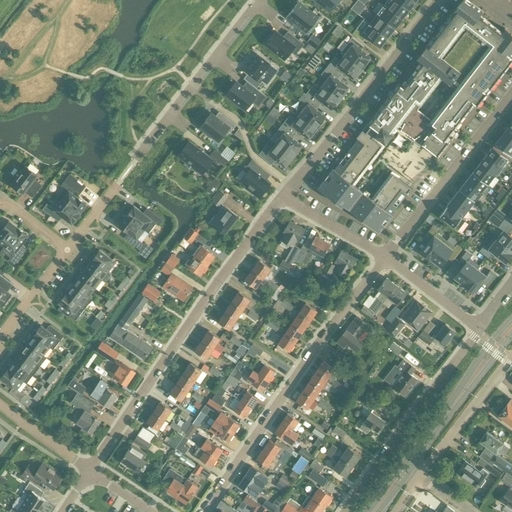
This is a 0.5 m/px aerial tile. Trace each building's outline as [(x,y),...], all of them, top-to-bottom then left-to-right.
[(314,0),(330,13),(340,0),(314,0)] [(363,4),(358,0),(357,0),(353,6),(359,10),(363,4)] [(483,11),(468,0),(462,0),(452,13),(453,14),(427,47),(427,46),(417,59),(422,62),(403,87),(399,83),(368,123),(377,131),(374,135),(385,144),(399,126),(402,128),(400,130),(414,139),(414,140),(421,145),(422,144),(438,157),(459,130),(455,128),(474,103),(477,106),(511,61),(511,57),(511,55),(511,33),(505,28),(502,32),(480,15),(483,11)] [(395,0),(388,0),(384,6),(401,19),(408,10),(395,0)] [(413,0),(395,0),(408,10),(415,1),(413,0)] [(299,1),(286,17),(307,33),(319,17),(299,1)] [(384,6),(377,15),(394,28),(401,19),(384,6)] [(377,15),(370,24),(387,37),(394,28),(377,15)] [(352,34),(366,44),(370,39),(380,46),(387,37),(370,24),(363,32),(357,28),(352,34)] [(265,45),(285,60),(291,52),(295,55),(303,44),(288,32),(282,39),(274,32),(265,45)] [(306,42),(315,49),(322,39),(319,37),(318,38),(313,34),(306,42)] [(345,55),(363,69),(368,62),(367,62),(370,58),(361,51),(364,46),(353,38),(341,53),(345,56),(345,55)] [(311,55),(314,50),(307,44),(304,49),(311,55)] [(280,69),(258,53),(246,70),(249,72),(245,77),(258,87),(264,79),(261,77),(265,71),(273,77),(280,69)] [(358,76),(363,69),(345,55),(345,56),(340,61),(335,58),(329,66),(341,76),(345,71),(355,78),(357,75),(358,76)] [(328,79),(323,85),(341,99),(347,93),(346,92),(348,89),(338,81),(341,76),(329,66),(322,75),(328,79)] [(286,69),(281,76),(287,81),(293,75),(286,69)] [(247,82),(249,84),(246,88),(245,87),(243,87),(236,81),(225,95),(244,110),(251,102),(257,107),(266,96),(247,81),(247,82)] [(306,95),(320,106),(323,101),(333,109),(335,105),(336,106),(341,99),(323,85),(319,92),(313,87),(306,95)] [(300,115),(319,129),(324,122),(323,121),(325,118),(316,111),(320,106),(306,95),(304,94),(300,99),(304,102),(296,112),(300,115)] [(274,102),(270,99),(266,105),(270,108),(274,102)] [(272,123),(280,112),(273,107),(265,118),(272,123)] [(230,134),(236,126),(236,125),(224,116),(221,122),(211,114),(200,128),(219,142),(227,131),(230,134)] [(313,135),(319,129),(300,115),(296,121),(290,117),(283,125),(296,135),(299,130),(310,138),(312,135),(313,135)] [(333,168),(318,187),(342,206),(344,205),(379,232),(396,211),(394,210),(411,188),(393,174),(373,200),(352,183),(382,145),(372,138),(374,135),(377,131),(368,123),(357,137),(358,138),(334,169),(333,168)] [(281,138),(277,143),(295,157),(300,151),(299,150),(301,147),(292,139),(296,135),(283,125),(276,134),(281,138)] [(511,128),(509,126),(502,135),(511,142),(511,128)] [(511,142),(502,135),(495,144),(511,157),(511,142)] [(190,142),(178,156),(186,162),(184,164),(189,169),(191,167),(202,175),(213,161),(190,142)] [(295,157),(277,143),(272,150),(267,146),(260,155),(264,159),(272,165),(277,159),(286,167),(289,163),(289,164),(295,157)] [(508,158),(493,146),(486,155),(501,167),(508,158)] [(215,150),(210,155),(224,166),(229,161),(215,150)] [(501,167),(486,155),(479,164),(494,175),(494,176),(496,177),(503,168),(501,167)] [(242,169),(236,178),(241,182),(247,187),(246,188),(258,198),(260,195),(262,197),(267,190),(265,189),(269,184),(258,174),(262,169),(251,160),(243,170),(242,169)] [(494,175),(479,164),(473,172),(488,184),(494,176),(494,175)] [(33,197),(34,195),(42,185),(34,179),(37,175),(38,174),(37,174),(36,173),(36,174),(27,167),(28,167),(27,166),(27,167),(27,166),(26,166),(22,172),(19,170),(18,170),(14,176),(14,177),(14,176),(17,178),(12,184),(12,185),(13,185),(22,192),(22,193),(22,192),(23,193),(24,193),(23,193),(25,191),(33,197)] [(488,184),(473,172),(466,181),(481,193),(481,192),(488,184)] [(86,186),(81,182),(70,174),(61,185),(64,187),(57,196),(57,195),(57,196),(56,196),(61,200),(62,200),(79,213),(80,213),(87,204),(86,203),(86,204),(86,203),(85,203),(79,198),(78,197),(78,198),(78,197),(86,186)] [(214,193),(220,180),(213,177),(207,190),(214,193)] [(481,193),(466,181),(459,190),(474,201),(474,202),(476,203),(483,194),(481,192),(481,193)] [(474,201),(459,190),(453,198),(468,210),(474,202),(474,201)] [(221,209),(210,222),(223,233),(229,225),(230,226),(238,215),(227,207),(224,204),(223,205),(222,204),(228,197),(220,191),(211,202),(221,209)] [(231,204),(237,212),(247,204),(241,196),(231,204)] [(468,210),(453,198),(446,207),(461,219),(462,218),(468,210)] [(55,210),(63,216),(72,223),(73,222),(73,221),(74,221),(74,220),(79,214),(79,213),(62,200),(61,200),(54,209),(53,208),(47,204),(43,209),(50,215),(55,210)] [(127,215),(144,229),(149,233),(149,232),(150,232),(149,232),(156,224),(159,226),(163,220),(155,213),(150,219),(134,206),(133,207),(132,207),(133,208),(132,208),(132,209),(127,215)] [(461,219),(446,207),(439,216),(458,230),(465,221),(462,218),(461,219)] [(128,232),(137,239),(144,229),(127,215),(126,216),(119,225),(120,226),(120,225),(120,226),(121,226),(127,231),(127,232),(127,231),(128,232)] [(507,216),(502,221),(511,228),(511,219),(511,220),(507,216)] [(0,241),(5,245),(19,228),(18,228),(19,228),(18,227),(9,220),(2,229),(0,232),(0,241)] [(293,246),(287,255),(284,260),(283,260),(279,267),(288,272),(295,260),(294,260),(301,248),(295,245),(297,241),(298,241),(305,229),(290,220),(283,233),(285,234),(281,240),(283,241),(280,245),(287,248),(289,244),(293,246)] [(496,240),(511,252),(511,237),(508,234),(511,229),(511,228),(502,221),(498,227),(503,231),(496,240)] [(430,240),(421,252),(430,259),(446,240),(436,232),(438,230),(432,226),(425,235),(430,240)] [(199,234),(191,227),(183,237),(191,243),(199,234)] [(14,264),(23,253),(17,249),(28,235),(27,234),(26,234),(26,233),(19,229),(19,228),(5,245),(1,250),(2,251),(11,257),(9,260),(14,264)] [(309,247),(315,251),(324,256),(331,244),(316,235),(309,247)] [(493,253),(505,263),(511,253),(511,252),(496,240),(493,238),(486,247),(484,246),(479,251),(489,259),(493,253)] [(138,240),(134,245),(140,250),(144,245),(138,240)] [(455,247),(446,240),(430,259),(440,266),(447,258),(452,262),(462,249),(457,245),(455,247)] [(200,244),(196,249),(192,254),(208,265),(215,255),(200,244)] [(148,251),(143,247),(139,252),(144,256),(148,251)] [(307,264),(312,255),(301,248),(294,260),(295,260),(300,263),(301,261),(307,264)] [(93,254),(91,257),(108,271),(115,262),(112,260),(113,259),(112,259),(100,250),(99,251),(95,256),(93,254)] [(356,259),(341,250),(335,262),(339,264),(336,270),(346,276),(356,259)] [(454,278),(464,285),(477,269),(479,266),(470,258),(471,256),(466,252),(458,261),(464,266),(454,278)] [(172,254),(166,262),(174,267),(180,259),(172,254)] [(201,274),(208,265),(192,254),(189,258),(186,263),(188,264),(201,274)] [(86,267),(86,268),(102,279),(108,271),(91,257),(88,261),(90,262),(87,267),(86,267)] [(259,260),(252,269),(263,278),(271,268),(259,260)] [(166,262),(163,261),(159,267),(161,269),(169,275),(174,267),(166,262)] [(335,265),(329,262),(321,276),(327,280),(335,265)] [(80,271),(78,275),(95,288),(102,279),(86,268),(82,273),(80,271)] [(267,285),(271,288),(274,283),(270,280),(269,282),(263,278),(252,269),(244,279),(255,288),(260,282),(265,286),(267,285)] [(486,276),(477,269),(464,285),(473,292),(482,280),(488,285),(495,275),(490,270),(486,276)] [(0,303),(0,304),(0,303),(0,304),(1,304),(1,303),(1,304),(1,303),(8,294),(9,294),(8,294),(9,293),(9,294),(9,293),(5,290),(11,282),(0,273),(0,303)] [(164,287),(183,300),(192,286),(173,273),(164,287)] [(73,284),(73,285),(88,296),(89,296),(95,288),(78,275),(75,278),(77,279),(74,284),(73,284)] [(122,282),(126,285),(131,279),(127,276),(122,282)] [(373,285),(382,292),(369,309),(365,306),(361,311),(371,319),(373,315),(383,303),(396,285),(387,278),(385,280),(380,276),(373,285)] [(317,285),(332,296),(337,289),(322,278),(317,285)] [(126,285),(122,282),(117,288),(121,291),(126,285)] [(161,292),(148,284),(143,292),(155,300),(161,292)] [(67,288),(65,292),(85,308),(92,299),(89,296),(88,296),(73,285),(72,285),(73,285),(69,290),(67,288)] [(389,307),(394,301),(398,304),(406,293),(396,285),(383,303),(389,307)] [(239,291),(232,301),(243,309),(250,299),(239,291)] [(85,308),(65,292),(62,295),(64,296),(60,301),(60,302),(59,302),(60,303),(60,302),(72,312),(68,316),(75,321),(85,308)] [(109,299),(113,302),(118,296),(114,293),(109,299)] [(119,324),(111,336),(143,358),(146,354),(147,355),(148,353),(147,353),(152,346),(127,329),(148,298),(140,293),(119,323),(119,324)] [(113,302),(109,299),(104,305),(109,308),(113,302)] [(280,305),(286,308),(289,303),(284,299),(282,302),(278,299),(276,303),(280,306),(280,305)] [(232,301),(225,311),(237,319),(243,309),(232,301)] [(422,305),(416,301),(403,318),(418,330),(431,312),(425,308),(426,307),(422,304),(422,305)] [(286,308),(292,312),(293,310),(295,307),(289,303),(286,308)] [(306,303),(299,313),(310,321),(317,310),(306,303)] [(396,317),(401,311),(395,306),(386,318),(387,319),(381,327),(385,330),(396,317)] [(96,316),(100,319),(105,313),(101,310),(96,316)] [(303,330),(310,321),(299,313),(293,310),(292,312),(290,315),(295,318),(292,323),(303,330)] [(230,329),(237,319),(225,311),(218,321),(230,329)] [(258,323),(262,317),(259,315),(259,317),(254,314),(251,318),(258,323)] [(357,317),(337,341),(344,346),(346,343),(357,351),(363,343),(358,339),(369,326),(357,317)] [(405,323),(396,317),(385,330),(394,337),(405,323)] [(270,327),(272,328),(276,323),(270,319),(267,324),(270,327)] [(276,323),(272,328),(278,332),(277,334),(282,338),(278,343),(289,351),(296,340),(285,333),(281,329),(282,327),(276,323)] [(284,325),(282,327),(281,329),(285,333),(296,340),(303,330),(292,323),(288,328),(284,325)] [(418,336),(430,345),(433,340),(443,348),(456,331),(446,323),(439,331),(438,330),(432,337),(423,330),(418,336)] [(33,333),(50,346),(50,347),(53,349),(60,340),(64,335),(51,325),(47,330),(42,326),(41,325),(41,326),(40,327),(41,327),(37,331),(35,330),(33,333)] [(224,348),(217,343),(220,338),(209,330),(202,340),(220,353),(224,348)] [(28,343),(43,355),(50,347),(50,346),(33,333),(30,336),(32,338),(28,342),(28,343)] [(217,358),(220,353),(202,340),(195,351),(206,358),(210,353),(217,358)] [(244,341),(242,345),(248,349),(249,348),(251,345),(244,341)] [(102,342),(99,346),(96,350),(112,361),(118,353),(102,342)] [(393,342),(389,347),(398,355),(403,349),(393,342)] [(22,347),(19,350),(40,366),(47,358),(43,355),(28,343),(27,344),(24,348),(22,347)] [(254,358),(257,354),(259,355),(263,350),(252,343),(251,345),(249,348),(249,349),(247,353),(254,358)] [(240,344),(238,347),(239,347),(236,352),(243,357),(248,349),(240,344)] [(15,360),(33,375),(40,366),(19,350),(17,353),(19,355),(15,359),(15,360)] [(64,358),(68,361),(73,355),(69,352),(64,358)] [(68,361),(64,358),(60,364),(64,367),(68,361)] [(395,365),(385,379),(395,387),(393,389),(398,393),(400,391),(405,395),(418,380),(411,374),(415,368),(404,359),(398,367),(395,365)] [(9,364),(6,367),(23,381),(27,383),(33,375),(15,360),(14,360),(14,361),(11,365),(9,364)] [(340,384),(335,380),(334,379),(336,377),(330,374),(334,368),(323,360),(316,370),(327,378),(333,382),(331,385),(337,389),(340,384)] [(239,361),(230,374),(239,380),(244,374),(239,370),(243,364),(239,361)] [(114,375),(113,376),(126,385),(135,371),(122,363),(121,365),(117,362),(111,372),(114,375)] [(261,369),(258,373),(269,381),(275,371),(261,362),(258,367),(261,369)] [(368,374),(351,362),(347,368),(364,379),(368,374)] [(191,363),(184,373),(195,381),(202,370),(191,363)] [(24,395),(17,389),(23,381),(6,367),(4,370),(6,372),(2,376),(1,377),(2,377),(1,377),(1,378),(13,387),(9,392),(20,400),(24,395)] [(51,375),(55,378),(60,372),(56,369),(51,375)] [(221,373),(216,370),(213,374),(218,377),(220,375),(227,379),(229,375),(223,370),(221,373)] [(252,382),(252,383),(251,383),(263,391),(269,381),(258,373),(253,370),(247,379),(252,382)] [(321,388),(327,378),(316,370),(309,380),(321,388)] [(184,373),(177,383),(188,390),(195,381),(184,373)] [(235,387),(239,380),(230,374),(229,375),(227,379),(221,387),(225,390),(229,384),(235,387)] [(55,378),(51,375),(46,381),(51,384),(55,378)] [(107,389),(107,390),(105,388),(108,384),(101,379),(90,394),(98,399),(98,398),(100,399),(99,400),(109,407),(117,396),(107,389)] [(87,388),(75,380),(70,387),(82,395),(87,388)] [(309,380),(303,390),(314,398),(321,388),(309,380)] [(181,400),(188,390),(177,383),(170,393),(181,400)] [(361,388),(366,392),(370,387),(365,383),(361,388)] [(346,388),(340,384),(337,389),(343,393),(344,390),(351,395),(352,392),(346,388)] [(38,392),(42,395),(47,389),(43,386),(38,392)] [(226,391),(225,390),(221,387),(212,400),(222,406),(226,400),(221,397),(226,391)] [(233,396),(240,400),(251,408),(253,409),(257,403),(255,402),(258,398),(246,390),(246,391),(244,389),(242,392),(241,393),(240,393),(240,394),(239,394),(238,394),(237,394),(235,393),(234,395),(233,396)] [(382,393),(377,389),(372,395),(378,399),(382,393)] [(307,408),(314,398),(303,390),(296,401),(307,408)] [(42,395),(38,392),(33,398),(37,401),(42,395)] [(77,422),(83,426),(80,432),(89,438),(100,420),(91,414),(91,415),(88,413),(94,404),(77,393),(71,402),(84,411),(77,422)] [(365,413),(368,416),(360,428),(367,433),(372,427),(378,431),(385,420),(372,411),(373,409),(374,410),(377,405),(367,398),(363,403),(369,407),(365,413)] [(209,399),(207,403),(205,405),(217,413),(221,407),(209,399)] [(244,417),(251,408),(240,400),(233,410),(244,417)] [(318,405),(323,409),(327,403),(321,400),(318,405)] [(160,401),(153,411),(165,419),(172,409),(160,401)] [(333,407),(327,403),(323,409),(329,412),(333,407)] [(511,425),(511,412),(511,411),(505,406),(504,408),(500,406),(496,412),(499,415),(498,415),(511,425)] [(155,434),(158,430),(165,419),(153,411),(146,422),(150,424),(147,429),(155,434)] [(202,411),(193,423),(198,427),(206,414),(202,411)] [(215,421),(222,425),(234,433),(240,424),(221,412),(215,421)] [(292,430),(298,420),(287,413),(281,422),(292,430)] [(228,442),(234,433),(222,425),(215,421),(210,430),(228,442)] [(274,432),(285,439),(292,443),(295,439),(299,442),(301,438),(297,435),(298,434),(292,430),(281,422),(274,432)] [(197,427),(193,424),(192,423),(187,431),(186,431),(183,435),(187,438),(189,439),(197,427)] [(333,430),(343,437),(346,432),(336,425),(333,430)] [(316,426),(315,427),(312,431),(322,438),(325,433),(316,426)] [(142,429),(138,435),(133,442),(146,450),(150,443),(151,442),(160,448),(164,441),(143,427),(142,429)] [(165,442),(175,448),(181,439),(183,435),(186,431),(181,428),(178,432),(178,431),(172,439),(169,437),(165,442)] [(496,453),(503,443),(487,431),(479,441),(496,453)] [(176,449),(182,453),(183,454),(187,448),(183,446),(187,438),(183,435),(181,439),(175,448),(176,449)] [(207,439),(201,448),(205,450),(217,458),(223,449),(207,439)] [(279,460),(284,463),(291,453),(269,439),(263,449),(279,460)] [(132,444),(128,450),(121,460),(139,472),(145,462),(142,459),(145,454),(132,444)] [(332,444),(329,449),(336,454),(339,449),(332,444)] [(211,466),(217,458),(205,450),(201,448),(197,445),(195,449),(197,450),(194,455),(211,466)] [(353,466),(361,455),(348,446),(344,452),(339,449),(336,454),(353,466)] [(312,456),(301,448),(298,453),(309,460),(312,456)] [(263,449),(257,458),(273,469),(279,460),(263,449)] [(332,459),(337,463),(333,468),(346,477),(353,466),(336,454),(329,449),(326,453),(333,458),(332,459)] [(309,461),(301,456),(292,469),(300,474),(309,461)] [(481,457),(479,456),(475,461),(488,470),(499,478),(504,472),(493,464),(492,465),(481,457)] [(310,465),(320,471),(323,467),(313,460),(310,465)] [(465,461),(458,472),(480,487),(485,480),(484,479),(488,473),(482,469),(480,471),(465,461)] [(29,464),(22,474),(27,478),(36,484),(39,479),(54,489),(58,482),(59,483),(63,478),(61,477),(63,475),(43,462),(38,470),(29,464)] [(198,475),(203,467),(198,463),(197,465),(194,469),(195,469),(193,471),(198,475)] [(252,467),(246,476),(262,487),(268,478),(252,467)] [(175,496),(176,497),(184,485),(187,480),(170,469),(162,481),(169,485),(166,490),(168,492),(167,494),(174,498),(175,496)] [(313,469),(308,477),(322,486),(327,479),(313,469)] [(295,480),(299,474),(293,470),(289,476),(295,480)] [(279,479),(290,486),(293,481),(283,474),(279,479)] [(255,496),(262,487),(246,476),(239,485),(255,496)] [(191,483),(187,480),(184,485),(176,497),(186,504),(197,487),(191,483)] [(290,487),(279,480),(275,486),(286,493),(290,487)] [(29,495),(25,500),(41,511),(47,501),(40,497),(44,492),(30,482),(23,491),(29,495)] [(511,483),(500,501),(511,508),(511,483)] [(315,493),(312,497),(326,506),(332,496),(317,486),(313,491),(315,493)] [(301,511),(321,511),(326,506),(312,497),(309,495),(302,505),(303,506),(302,506),(286,495),(280,504),(291,511),(294,511),(297,509),(299,511),(299,510),(301,511)] [(252,507),(250,510),(253,511),(257,511),(262,506),(246,496),(243,501),(252,507)] [(25,500),(19,497),(17,498),(16,499),(16,500),(14,502),(13,504),(13,506),(9,511),(10,511),(39,511),(41,511),(25,500)] [(234,511),(235,510),(220,500),(216,507),(221,510),(219,511),(234,511)] [(273,511),(277,507),(267,500),(263,505),(272,511),(273,511)]
